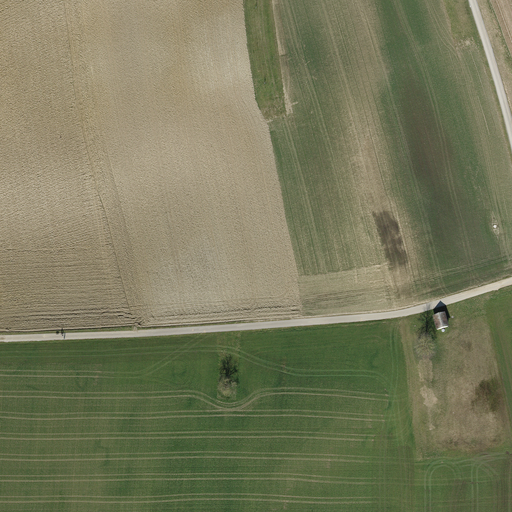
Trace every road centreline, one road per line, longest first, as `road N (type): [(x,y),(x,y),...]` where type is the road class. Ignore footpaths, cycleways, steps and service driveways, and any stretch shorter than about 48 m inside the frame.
road 1 (track): [(511,282),(364,319),(0,340)]
road 2 (track): [(473,0),(511,130)]
